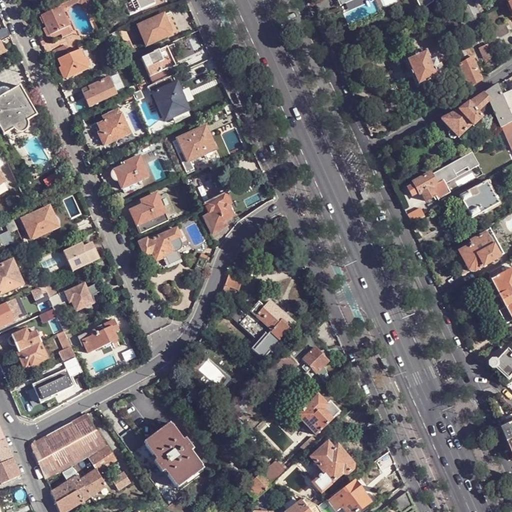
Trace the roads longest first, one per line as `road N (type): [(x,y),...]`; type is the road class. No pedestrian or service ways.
road 1 (residential): [(8,0),(166,357)]
road 2 (primary): [(374,281),(248,0)]
road 3 (unclassified): [(471,384),(366,150)]
road 4 (unclassified): [(324,292),(423,511)]
road 5 (residential): [(166,357),(193,330),(236,239),(286,203)]
road 6 (unclassified): [(209,26),(286,203)]
road 7 (residential): [(366,150),(511,62)]
road 8 (residential): [(23,441),(166,357)]
road 9 (unclassified): [(366,150),(298,0)]
road 10 (primary): [(428,402),(374,281)]
